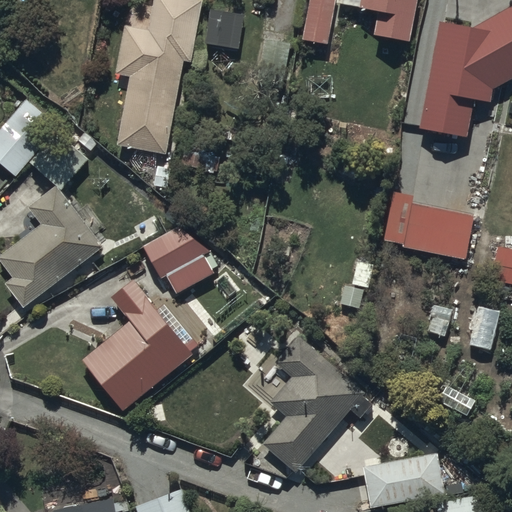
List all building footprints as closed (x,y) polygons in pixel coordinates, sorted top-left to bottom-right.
[(194,67),(203,5),(168,0),(154,0),(150,34),(124,30),(117,80),(119,80),(118,88),(127,90),(118,151),(172,159),(186,66),(194,67)] [(339,0),(311,0),(304,44),(330,49),(339,0)] [(420,0),(362,0),(360,14),(379,17),(375,42),(413,48),(420,0)] [(511,8),(472,32),(440,24),(418,135),(471,146),(478,111),(493,114),(497,94),(511,85),(511,8)] [(246,15),(210,10),(205,49),(241,54),(246,15)] [(293,48),(268,42),(260,77),(285,83),(293,48)] [(24,102),(0,131),(0,166),(17,181),(59,131),(24,102)] [(59,134),(31,166),(62,194),(91,162),(59,134)] [(106,252),(56,190),(20,220),(27,228),(17,236),(22,243),(0,260),(0,264),(14,282),(7,288),(26,311),(106,252)] [(417,200),(396,195),(385,245),(467,263),(477,219),(416,205),(417,200)] [(195,222),(144,250),(161,282),(167,278),(177,297),(223,272),(195,222)] [(130,325),(82,364),(125,416),(203,351),(191,336),(183,343),(134,283),(111,302),(130,325)] [(367,396),(299,338),(274,368),(292,384),(272,407),(289,421),(264,449),(298,478),(344,424),(354,432),(375,407),(365,398),(367,396)] [(469,419),(479,400),(447,383),(437,401),(469,419)] [(440,458),(365,469),(368,486),(356,487),(358,495),(369,493),(371,511),(447,498),(440,458)] [(191,511),(184,490),(135,507),(136,511),(191,511)] [(482,511),(479,497),(436,506),(437,511),(482,511)] [(117,511),(115,502),(67,511),(117,511)]
